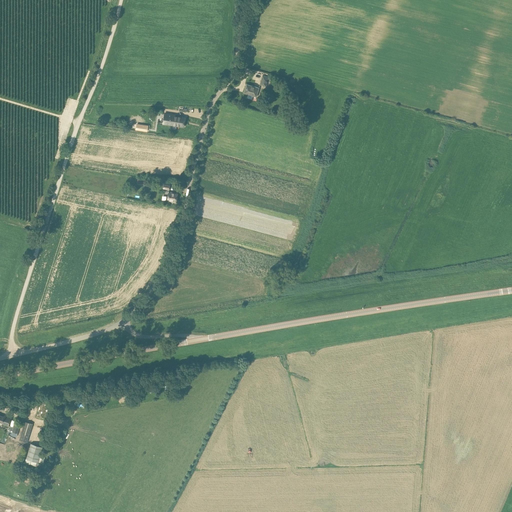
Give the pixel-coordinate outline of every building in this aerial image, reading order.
[(262,75),(259,84),(266,86),(269,77),(262,75)] [(259,88),(246,84),(244,93),(256,97),(259,88)] [(163,123),(184,127),(185,117),(178,116),(179,115),(165,113),(163,123)] [(178,193),(169,192),(167,200),(176,201),(178,193)] [(2,424),(9,426),(11,418),(4,415),(4,416),(0,415),(0,424),(1,425),(2,425),(2,424)] [(33,424),(25,421),(19,440),(27,442),(33,424)] [(7,433),(11,435),(12,432),(17,433),(20,425),(14,423),(13,427),(9,425),(7,433)] [(25,461),(36,465),(37,462),(38,462),(43,464),(46,454),(41,452),(43,447),(31,443),(26,458),(25,461)]
